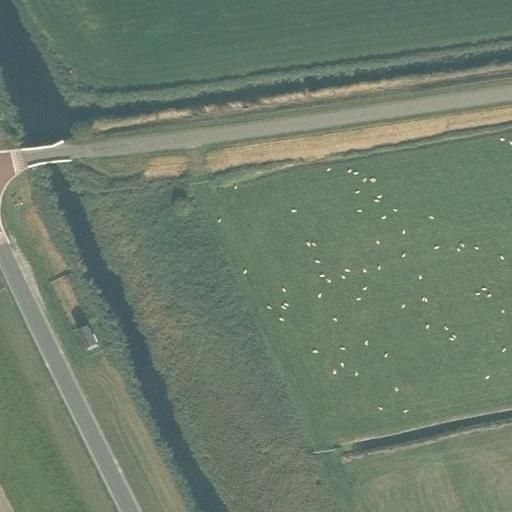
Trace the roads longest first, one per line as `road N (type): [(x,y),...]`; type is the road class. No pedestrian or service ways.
road 1 (unclassified): [(0,169),(511,94)]
road 2 (tertiary): [(126,511),(0,247)]
